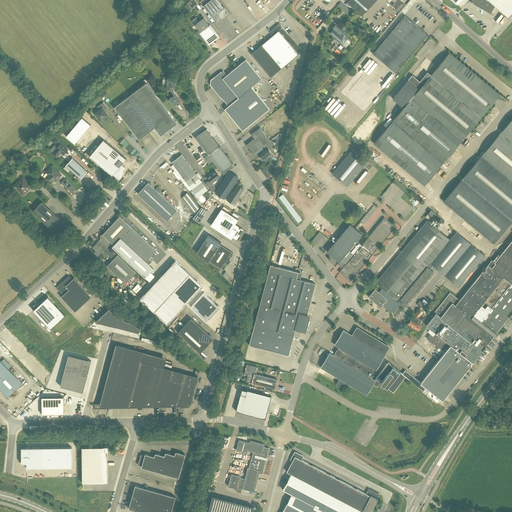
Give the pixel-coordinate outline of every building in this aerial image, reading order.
[(192,8),(195,6),(191,0),(187,3),(188,3),(187,4),(186,5),(186,7),(188,9),(189,10),(191,9),(192,8)] [(201,0),(200,1),(215,22),(220,18),(222,18),(227,14),(228,12),(224,8),(217,0),(201,0)] [(345,0),(348,2),(347,3),(362,16),(375,0),(345,0)] [(396,12),(405,3),(403,1),(401,0),(397,0),(392,6),(396,9),(394,11),(396,12)] [(511,13),(511,0),(472,0),(471,2),(469,1),(468,1),(493,15),(491,14),(495,6),(509,18),(511,13)] [(351,10),(341,1),(338,4),(348,14),(351,10)] [(396,73),(428,35),(405,15),(373,54),(396,73)] [(209,25),(203,17),(194,24),(200,32),(199,32),(209,45),(219,37),(210,24),(209,25)] [(274,74),(281,68),(298,54),(285,39),(289,35),(279,23),(269,32),(272,36),(261,45),(251,54),(269,78),(271,76),(274,74)] [(341,30),(336,25),(333,28),(334,29),(330,33),(339,41),(334,46),(341,53),(346,47),(351,42),(347,39),(349,37),(345,34),(346,33),(342,29),(341,30)] [(420,79),(412,73),(392,97),(403,105),(373,142),(424,185),(499,94),(500,93),(450,50),(449,51),(431,73),(428,70),(420,79)] [(261,78),(245,59),(226,75),(223,71),(211,80),(210,84),(227,105),(225,106),(225,109),(242,131),(269,108),(252,86),(261,78)] [(167,81),(166,89),(170,90),(174,95),(168,99),(174,107),(180,102),(177,98),(178,97),(173,90),(175,82),(171,81),(172,78),(167,77),(167,81)] [(161,135),(177,123),(146,83),(114,107),(139,139),(155,127),(161,135)] [(101,120),(108,115),(104,110),(107,107),(103,102),(97,107),(100,110),(95,113),(101,120)] [(82,117),(66,136),(75,143),(91,125),(82,117)] [(511,117),(443,201),(494,243),(511,221),(511,117)] [(246,145),(256,158),(259,155),(268,148),(269,149),(274,142),(269,138),(268,139),(264,133),(260,128),(259,127),(251,134),(254,138),(246,145)] [(210,153),(219,146),(206,128),(197,136),(210,153)] [(123,175),(123,173),(123,172),(125,169),(125,168),(125,167),(121,164),(126,159),(103,139),(89,156),(112,176),(113,175),(119,180),(122,176),(123,175)] [(63,155),(68,149),(61,143),(51,153),(56,158),(61,153),(63,155)] [(210,153),(208,155),(221,172),(223,171),(227,168),(233,164),(219,146),(210,153)] [(274,156),(269,149),(268,148),(259,155),(263,160),(267,157),(269,159),(274,156)] [(369,170),(373,166),(368,162),(352,149),(332,173),(348,187),(364,166),(369,170)] [(198,198),(208,190),(196,174),(181,155),(171,162),(173,164),(191,189),(198,198)] [(87,171),(72,158),(66,165),(63,168),(68,173),(71,170),(81,179),(87,171)] [(267,177),(270,175),(272,166),(273,166),(270,162),(261,169),(267,177)] [(174,171),(180,178),(189,191),(191,189),(173,164),(171,166),(174,171)] [(56,181),(62,175),(52,166),(46,173),(49,175),(45,178),(51,184),(55,180),(56,181)] [(444,166),(441,171),(446,175),(450,171),(444,166)] [(212,192),(216,188),(212,183),(220,177),(216,171),(207,177),(209,180),(205,183),(212,192)] [(224,198),(238,177),(230,172),(216,193),(224,198)] [(23,195),(32,186),(23,177),(14,187),(23,195)] [(73,194),(78,189),(65,178),(61,183),(73,194)] [(167,221),(177,210),(148,182),(138,193),(167,221)] [(238,198),(244,189),(238,185),(233,192),(232,191),(226,200),(235,205),(239,198),(238,198)] [(33,211),(51,229),(60,219),(42,202),(33,211)] [(194,219),(199,223),(207,211),(202,208),(194,219)] [(379,208),(379,210),(375,209),(374,215),(381,216),(383,209),(379,208)] [(242,229),(239,227),(235,224),(238,220),(221,209),(216,217),(213,221),(218,223),(215,228),(231,239),(232,237),(237,240),(242,232),(240,231),(242,229)] [(441,224),(444,221),(437,215),(430,223),(427,220),(379,278),(376,282),(382,288),(379,292),(375,289),(368,297),(377,304),(380,307),(383,304),(384,305),(393,313),(401,304),(402,304),(404,306),(433,271),(428,267),(431,263),(459,287),(485,256),(456,232),(450,240),(433,226),(437,221),(441,224)] [(103,234),(103,235),(99,240),(107,248),(112,243),(114,245),(112,247),(145,277),(153,268),(146,261),(156,250),(120,216),(103,234)] [(350,281),(395,227),(384,218),(362,244),(357,240),(362,234),(355,228),(350,224),(345,229),(343,232),(334,243),(327,252),(332,256),(339,262),(341,259),(347,263),(339,272),(350,281)] [(227,263),(228,260),(227,259),(232,252),(220,244),(221,243),(209,234),(197,252),(208,263),(209,261),(221,269),(225,262),(227,263)] [(342,388),(346,382),(366,395),(373,384),(377,387),(381,382),(387,387),(393,392),(406,376),(412,382),(418,386),(423,390),(425,387),(432,392),(434,393),(436,395),(443,400),(472,364),(471,364),(472,362),(473,362),(494,336),(496,337),(498,334),(499,333),(497,332),(511,313),(511,239),(500,255),(495,261),(492,259),(488,265),(460,299),(456,296),(450,291),(430,317),(432,319),(426,325),(427,326),(429,327),(430,328),(428,332),(430,333),(427,338),(445,352),(438,361),(421,382),(405,370),(403,373),(400,371),(393,366),(388,362),(376,378),(376,379),(375,380),(371,378),(385,355),(385,354),(390,347),(357,327),(352,334),(343,329),(334,344),(338,346),(354,356),(350,364),(334,354),(330,352),(321,367),(339,378),(336,383),(335,384),(342,388)] [(108,249),(107,248),(99,240),(92,247),(96,250),(94,252),(98,256),(103,250),(105,252),(108,249)] [(125,283),(136,272),(117,255),(107,266),(125,283)] [(168,324),(204,286),(176,260),(141,298),(168,324)] [(310,314),(307,313),(316,282),(300,278),(302,272),(298,272),(298,271),(270,263),(249,344),(289,354),(295,328),(306,331),(310,314)] [(72,279),(69,276),(56,288),(63,295),(61,297),(75,312),(83,304),(80,300),(88,293),(74,278),(72,279)] [(204,292),(191,307),(206,321),(220,307),(204,292)] [(64,315),(46,296),(32,310),(49,328),(64,315)] [(420,300),(417,305),(421,307),(425,309),(426,308),(429,303),(424,299),(422,302),(420,300)] [(111,308),(95,322),(139,334),(140,330),(133,324),(125,322),(111,308)] [(412,318),(408,324),(413,327),(416,322),(420,317),(419,316),(420,316),(420,315),(423,311),(421,310),(419,309),(415,314),(412,318)] [(416,322),(413,327),(418,331),(422,325),(420,324),(423,319),(420,317),(416,322)] [(213,338),(191,318),(178,332),(200,353),(213,338)] [(36,371),(50,357),(19,323),(12,330),(15,334),(8,341),(36,371)] [(197,376),(164,367),(166,357),(143,351),(143,352),(115,345),(99,407),(123,407),(180,406),(184,406),(184,402),(188,402),(189,404),(191,402),(190,401),(191,397),(192,397),(193,395),(194,391),(199,371),(198,371),(197,376)] [(350,364),(354,356),(338,346),(334,354),(350,364)] [(92,360),(69,354),(61,385),(84,391),(92,360)] [(22,382),(0,359),(0,388),(7,396),(22,382)] [(275,389),(277,379),(255,374),(257,367),(247,364),(244,374),(249,376),(248,382),(275,389)] [(40,383),(34,389),(36,391),(33,394),(37,398),(46,390),(40,383)] [(242,388),(236,411),(265,419),(271,396),(242,388)] [(70,394),(44,395),(44,414),(70,414),(70,394)] [(263,474),(268,454),(269,448),(264,447),(264,444),(250,440),(249,443),(239,440),(236,450),(247,453),(248,450),(253,452),(251,458),(249,467),(248,467),(245,479),(241,478),(241,476),(231,474),(228,486),(237,488),(236,491),(241,493),(242,488),(254,492),(259,473),(263,474)] [(82,482),(108,482),(107,452),(108,452),(108,446),(104,446),(104,447),(82,447),(82,482)] [(72,447),(26,448),(21,448),(21,461),(21,463),(26,463),(27,468),(72,468),(72,447)] [(290,460),(292,461),(287,472),(291,474),(283,489),(292,494),(282,511),(371,511),(381,494),(369,488),(366,493),(302,460),(304,456),(295,451),(290,460)] [(179,478),(185,454),(175,452),(175,455),(165,452),(164,456),(155,453),(154,456),(145,454),(144,455),(140,454),(138,464),(142,466),(141,467),(179,478)] [(210,498),(216,500),(220,482),(215,481),(210,498)] [(141,511),(171,511),(175,497),(135,485),(128,508),(141,511)]
